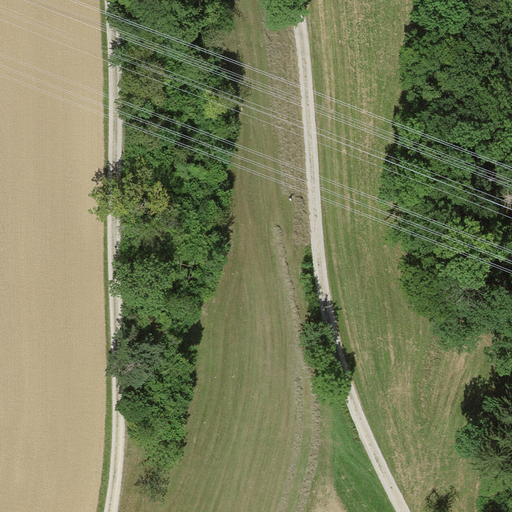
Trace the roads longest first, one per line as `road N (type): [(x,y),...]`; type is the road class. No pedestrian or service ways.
road 1 (track): [(400,511),(343,385),(324,320),(293,9)]
road 2 (track): [(106,511),(115,434),(109,0)]
